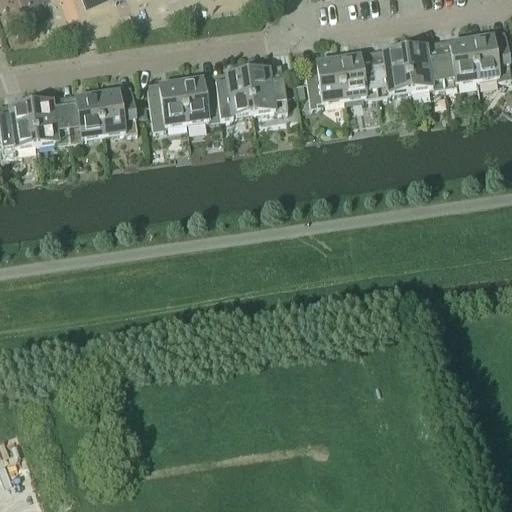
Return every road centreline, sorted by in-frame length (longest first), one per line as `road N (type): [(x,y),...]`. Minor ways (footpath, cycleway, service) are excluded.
road 1 (residential): [(0,83),(297,40)]
road 2 (residential): [(297,40),(511,4)]
